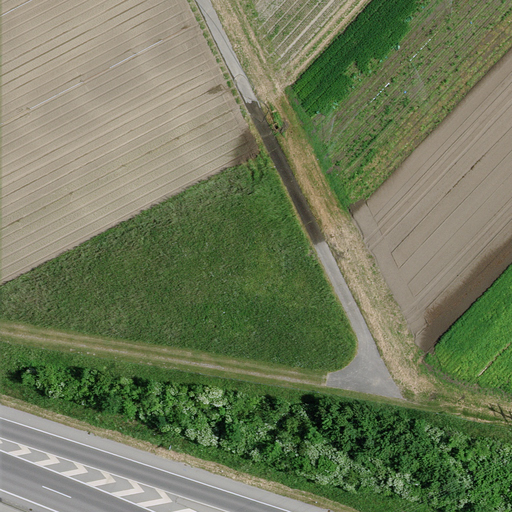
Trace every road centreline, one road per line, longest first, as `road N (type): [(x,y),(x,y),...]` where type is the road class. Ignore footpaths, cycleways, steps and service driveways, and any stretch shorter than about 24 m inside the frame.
road 1 (track): [(368,386),(362,331),(202,0)]
road 2 (motorway): [(258,511),(0,432)]
